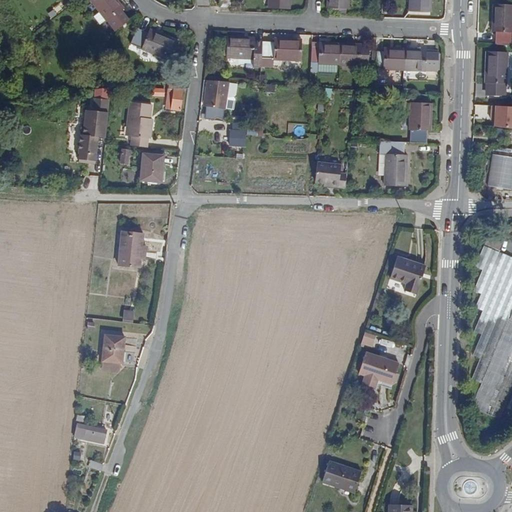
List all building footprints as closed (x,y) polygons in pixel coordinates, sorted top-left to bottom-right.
[(115,0),(89,0),(107,22),(115,31),(128,21),(121,11),(123,10),(115,0)] [(268,0),(268,9),(289,10),(289,0),(268,0)] [(327,0),(327,9),(348,10),(348,0),(327,0)] [(408,0),(408,12),(430,13),(430,0),(408,0)] [(511,6),(493,5),(492,32),(495,32),(494,45),(511,46),(511,36),(511,6)] [(149,33),(137,28),(131,44),(142,48),(141,50),(171,61),(178,42),(149,31),(149,33)] [(254,39),(227,37),(226,58),(253,59),(253,68),(262,68),(263,59),(273,59),(273,60),(301,61),(301,40),(274,39),(274,43),(254,42),(254,39)] [(319,47),(311,46),(310,73),(317,73),(318,64),(360,67),(360,66),(368,66),(369,49),(361,48),(361,45),(319,43),(319,47)] [(384,52),(376,52),(375,68),(383,68),(382,70),(425,72),(425,70),(437,71),(438,54),(426,54),(426,50),(384,49),(384,52)] [(508,53),(487,52),(485,83),(488,83),(488,96),(504,97),(505,84),(507,84),(508,53)] [(209,81),(208,81),(204,107),(209,108),(224,110),(225,110),(225,109),(231,110),(234,109),(235,100),(233,98),(227,97),(229,83),(217,82),(209,81)] [(183,88),(169,87),(166,109),(180,110),(183,88)] [(111,96),(110,88),(95,88),(95,97),(111,96)] [(307,95),(271,92),(270,105),(306,108),(307,95)] [(107,128),(110,101),(95,99),(93,112),(86,111),(84,125),(82,125),(78,155),(79,155),(78,162),(87,163),(87,161),(95,162),(98,137),(99,130),(92,129),(92,126),(99,127),(107,128)] [(150,126),(150,120),(152,106),(130,103),(127,127),(129,128),(128,137),(132,138),(131,146),(146,148),(147,139),(150,140),(152,127),(150,126)] [(431,104),(410,103),(409,131),(410,131),(410,143),(426,144),(427,131),(430,131),(431,104)] [(511,127),(511,105),(493,105),(492,127),(511,127)] [(224,110),(209,108),(207,119),(222,122),(224,110)] [(202,121),(201,132),(246,136),(246,124),(202,121)] [(107,128),(99,127),(92,126),(92,129),(99,130),(98,137),(105,138),(107,128)] [(246,136),(201,132),(197,181),(242,184),(246,136)] [(404,143),(387,142),(379,142),(379,155),(385,155),(384,186),(405,187),(407,156),(403,155),(404,143)] [(511,150),(494,147),(493,154),(511,156),(511,150)] [(129,156),(129,151),(122,150),(120,164),(128,165),(129,156)] [(163,157),(143,155),(141,181),(161,183),(163,157)] [(330,186),(345,188),(346,174),(340,173),(342,162),(317,159),(315,181),(323,183),(330,183),(330,186)] [(143,235),(122,232),(119,257),(140,259),(143,235)] [(482,383),(511,296),(511,257),(484,246),(475,266),(483,270),(474,291),(482,294),(476,307),(484,311),(475,331),(482,335),(473,355),(481,359),(473,379),(482,383)] [(425,266),(397,257),(390,279),(406,284),(404,291),(416,295),(425,266)] [(511,296),(482,383),(481,386),(482,383),(511,313),(511,296)] [(133,312),(125,311),(124,320),(132,321),(133,312)] [(481,386),(473,409),(499,420),(511,389),(511,313),(482,383),(481,386)] [(362,344),(373,347),(376,334),(364,332),(362,344)] [(125,336),(105,335),(103,361),(102,369),(118,370),(119,363),(122,363),(125,336)] [(379,346),(377,352),(392,356),(394,350),(379,346)] [(399,364),(366,353),(359,374),(392,385),(399,364)] [(472,408),(473,409),(481,386),(472,408)] [(105,431),(77,425),(75,438),(102,444),(105,431)] [(88,467),(100,471),(102,465),(91,460),(88,467)] [(360,472),(329,462),(322,483),(354,493),(360,472)]
